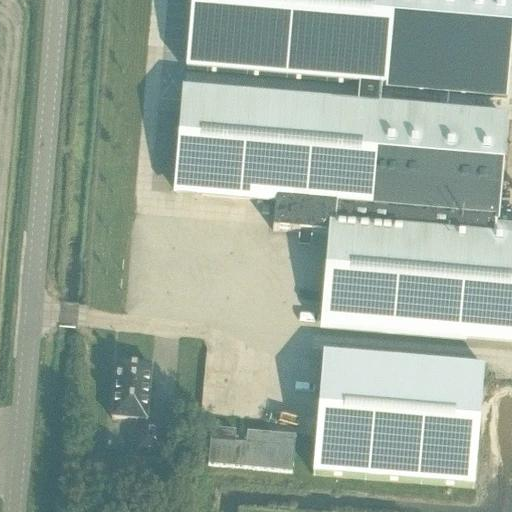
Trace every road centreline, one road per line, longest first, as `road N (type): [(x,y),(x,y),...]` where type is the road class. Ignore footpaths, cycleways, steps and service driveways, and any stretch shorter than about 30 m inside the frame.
road 1 (unclassified): [(12,511),(57,0)]
road 2 (track): [(176,0),(155,323),(29,313)]
